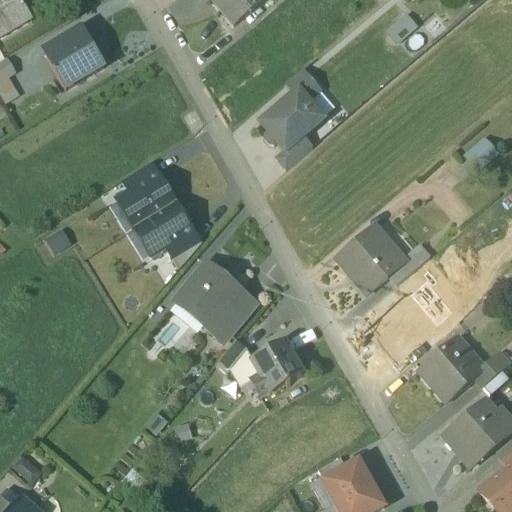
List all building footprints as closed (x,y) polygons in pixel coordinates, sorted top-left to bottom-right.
[(0,0),(0,36),(30,19),(17,0),(0,0)] [(209,0),(233,28),(264,0),(209,0)] [(422,41),(408,23),(390,37),(404,55),(422,41)] [(81,30),(41,54),(63,91),(103,67),(81,30)] [(0,64),(0,82),(13,75),(4,61),(0,64)] [(321,95),(302,73),(284,89),(293,99),(298,95),(308,106),(321,95)] [(293,99),(260,127),(266,135),(276,146),(283,154),(284,155),(302,140),(322,123),(308,106),(298,95),(293,99)] [(276,146),(266,135),(263,138),(263,143),(268,148),(273,149),(276,146)] [(302,140),(284,155),(283,154),(274,162),(284,174),(312,150),(302,140)] [(495,160),(486,149),(476,157),(485,168),(495,160)] [(149,166),(121,184),(128,196),(156,179),(149,167),(150,167),(149,166)] [(128,196),(116,204),(117,206),(122,202),(138,229),(133,232),(133,233),(175,207),(157,179),(156,179),(128,196)] [(175,207),(133,233),(134,234),(139,230),(155,257),(150,260),(151,261),(165,253),(191,237),(193,236),(175,207)] [(386,244),(374,229),(333,264),(345,278),(348,276),(366,296),(362,299),(363,300),(386,281),(398,271),(395,267),(380,249),(386,244)] [(191,237),(165,253),(178,274),(200,248),(200,247),(198,248),(191,237)] [(60,238),(45,247),(52,258),(67,249),(60,238)] [(413,275),(402,262),(395,267),(398,271),(386,281),(395,291),(413,275)] [(236,294),(205,268),(178,300),(207,324),(201,331),(221,348),(246,319),(228,304),(236,294)] [(410,287),(373,322),(405,356),(457,308),(433,283),(419,296),(410,287)] [(482,374),(456,343),(416,377),(443,409),(472,384),(483,375),(482,374)] [(236,344),(215,370),(227,379),(230,375),(247,355),(248,354),(236,344)] [(253,365),(251,366),(260,380),(250,386),(251,387),(260,404),(301,380),(282,348),(253,365)] [(247,355),(230,375),(241,393),(251,387),(250,386),(260,380),(251,366),(253,365),(247,355)] [(497,361),(482,374),(483,375),(472,384),(481,394),(507,371),(497,361)] [(482,408),(441,443),(453,457),(459,452),(474,469),(511,436),(511,430),(499,416),(494,421),(482,408)] [(166,430),(154,421),(142,435),(154,444),(166,430)] [(511,452),(503,460),(510,469),(511,470),(511,468),(511,452)] [(11,471),(31,487),(41,476),(21,459),(11,471)] [(339,464),(317,477),(323,487),(345,475),(339,464)] [(345,475),(323,487),(336,510),(370,490),(358,468),(345,475)] [(510,469),(478,497),(490,511),(511,511),(511,468),(511,470),(510,469)] [(382,511),(370,490),(336,510),(336,511),(382,511)] [(12,511),(19,504),(7,493),(0,501),(0,509),(3,511),(12,511)]
